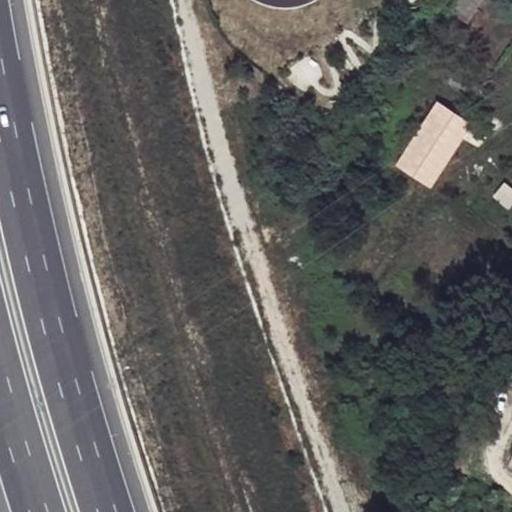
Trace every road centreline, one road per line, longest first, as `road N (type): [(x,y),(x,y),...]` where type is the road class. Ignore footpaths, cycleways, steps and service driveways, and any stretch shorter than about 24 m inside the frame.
road 1 (motorway): [(104,511),(50,347),(0,118)]
road 2 (motorway): [(0,395),(37,511)]
